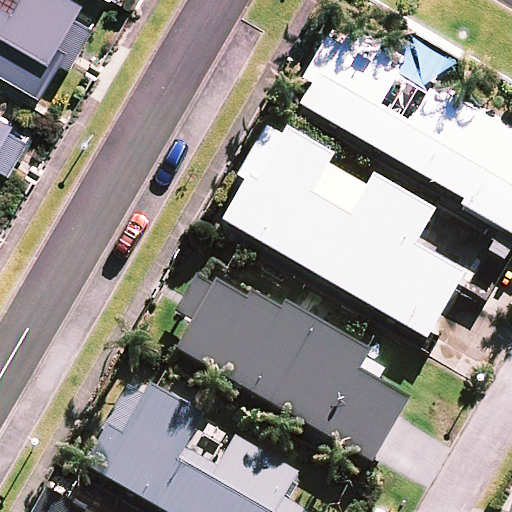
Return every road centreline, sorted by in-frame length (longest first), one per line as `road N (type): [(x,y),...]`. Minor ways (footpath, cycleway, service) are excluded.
road 1 (residential): [(215,0),(0,376)]
road 2 (residential): [(446,511),(511,394)]
